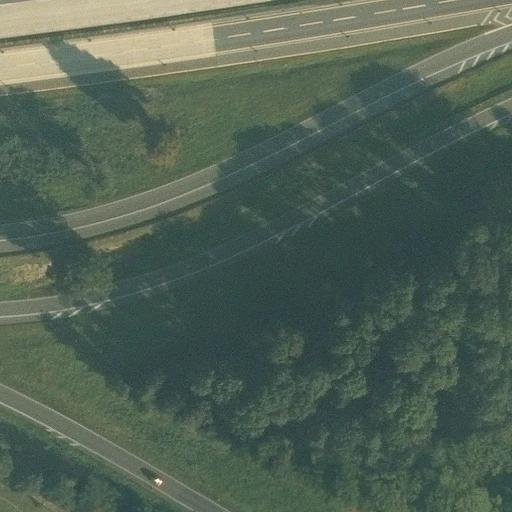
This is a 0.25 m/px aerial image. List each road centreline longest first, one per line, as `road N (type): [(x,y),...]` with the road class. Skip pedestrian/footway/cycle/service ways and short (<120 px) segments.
road 1 (motorway): [(0,311),(62,308),(170,280),(303,222),(511,113)]
road 2 (motorway): [(0,232),(136,207),(212,179),(511,38)]
road 3 (motorway): [(0,70),(475,0)]
road 4 (motorway): [(0,397),(210,511)]
